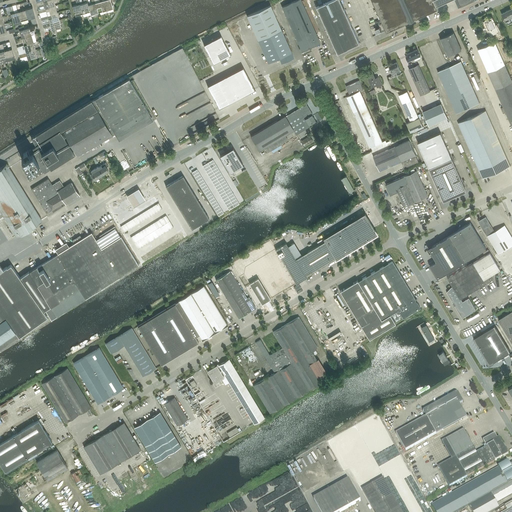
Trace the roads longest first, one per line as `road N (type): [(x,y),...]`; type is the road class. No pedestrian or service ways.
road 1 (unclassified): [(74,434),(397,239)]
road 2 (unclassified): [(42,242),(311,84)]
road 3 (unclassified): [(311,84),(502,0)]
road 4 (unclassified): [(397,239),(311,84)]
road 5 (unclassified): [(484,385),(397,239)]
road 6 (unclassified): [(397,239),(511,188)]
road 7 (unknown): [(503,415),(439,442),(425,468),(430,486)]
